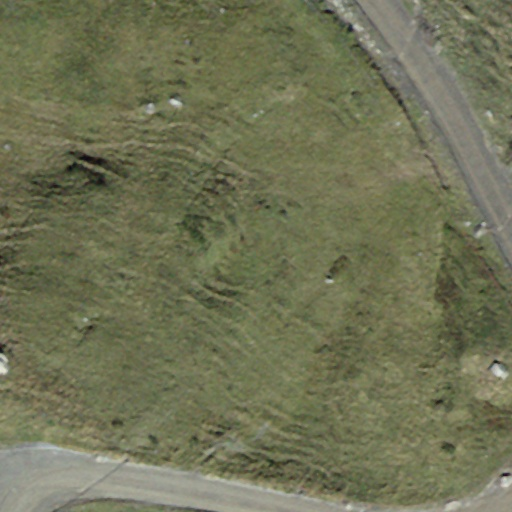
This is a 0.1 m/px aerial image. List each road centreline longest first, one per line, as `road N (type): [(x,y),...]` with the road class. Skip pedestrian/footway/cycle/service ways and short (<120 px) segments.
road 1 (track): [(290,511),(99,473),(63,475),(37,488),(22,511)]
road 2 (track): [(374,0),(421,64),(511,232)]
